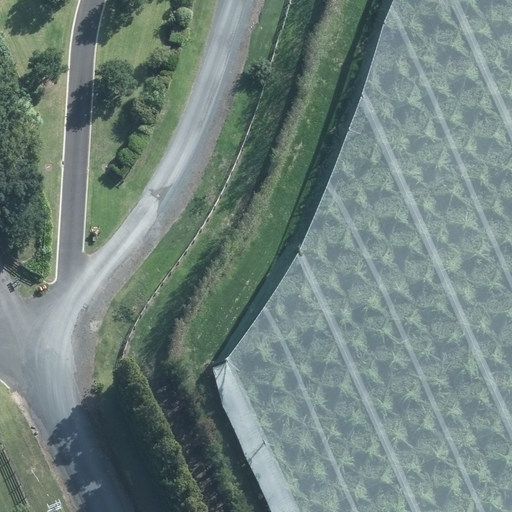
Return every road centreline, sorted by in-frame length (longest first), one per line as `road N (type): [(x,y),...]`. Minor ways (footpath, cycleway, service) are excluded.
road 1 (track): [(60,344),(198,146),(245,0)]
road 2 (unclassified): [(12,235),(133,511)]
